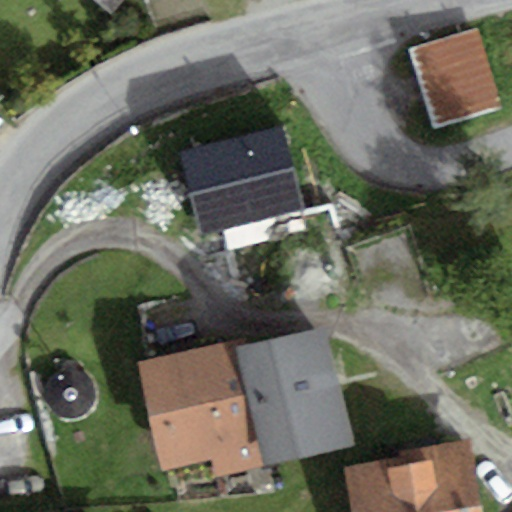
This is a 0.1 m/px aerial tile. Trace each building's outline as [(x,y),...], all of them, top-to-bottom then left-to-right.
[(90,0),(120,21),(135,0),(90,0)] [(443,136),(510,112),(483,37),(416,61),(443,136)] [(292,122),(195,154),(243,304),(341,272),(292,122)] [(319,340),(129,375),(148,476),(205,465),(209,485),(341,461),(319,340)] [(476,511),(470,465),(342,482),(346,511),(476,511)]
